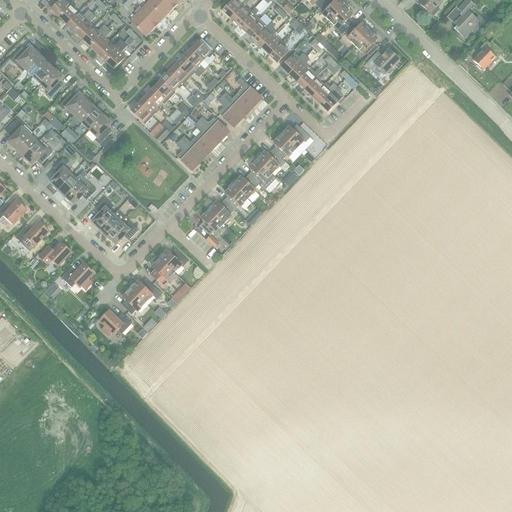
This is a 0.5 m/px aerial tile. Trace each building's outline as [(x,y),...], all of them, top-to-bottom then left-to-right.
[(59,0),(50,10),(58,17),(72,3),(68,0),(66,1),(64,0),(59,0)] [(150,0),(148,2),(163,16),(166,13),(169,13),(174,8),(164,0),(150,0)] [(164,0),(174,8),(178,4),(178,1),(178,0),(164,0)] [(231,0),(222,11),(230,18),(241,6),(237,3),(239,0),(231,0)] [(314,4),(319,9),(326,0),(306,0),(313,6),(314,4)] [(322,15),(330,22),(345,6),(342,2),(340,2),(337,0),(335,0),(333,3),(329,0),(326,0),(319,9),(316,12),(321,16),(322,15)] [(416,0),(416,1),(433,17),(440,10),(437,8),(443,0),(416,0)] [(456,31),(464,39),(475,29),(477,31),(486,23),(479,16),(476,19),(469,12),(475,6),(468,0),(466,0),(457,10),(455,12),(460,17),(454,24),(459,29),(456,31)] [(139,7),(137,9),(139,12),(155,27),(159,23),(159,20),(163,16),(148,2),(141,9),(139,7)] [(58,17),(66,25),(78,12),(74,9),(75,6),(72,3),(58,17)] [(102,3),(98,6),(103,11),(107,7),(102,3)] [(283,8),(289,14),(294,9),(288,3),(283,8)] [(230,18),(238,26),(251,12),(248,8),(245,10),(241,6),(230,18)] [(341,36),(344,33),(353,23),(349,18),(352,15),(349,11),(349,9),(345,6),(330,22),(337,30),(336,31),(341,36)] [(238,26),(245,33),(257,21),(259,19),(255,15),(259,12),(255,8),(251,12),(238,26)] [(139,12),(137,9),(134,12),(136,14),(129,21),(144,35),(148,32),(151,32),(155,27),(139,12)] [(66,25),(74,32),(91,14),(88,11),(84,15),(82,16),(78,12),(66,25)] [(74,32),(82,40),(93,27),(89,24),(91,21),(95,17),(91,14),(74,32)] [(300,17),(296,21),(301,26),(305,22),(300,17)] [(245,33),(253,41),(266,27),(267,27),(263,23),(261,25),(257,21),(245,33)] [(303,26),(309,32),(313,28),(307,22),(303,26)] [(266,27),(253,41),(261,48),(272,36),(276,33),(272,29),(274,27),(271,23),(267,27),(266,27)] [(346,39),(354,47),(370,30),(367,27),(361,23),(358,27),(353,23),(344,33),(348,37),(346,39)] [(82,40),(90,47),(108,29),(104,25),(100,29),(97,31),(93,27),(82,40)] [(296,28),(294,30),(299,34),(301,32),(302,31),(304,29),(300,25),(296,28)] [(90,47),(97,55),(109,42),(105,39),(111,32),(108,29),(90,47)] [(370,30),(354,47),(363,54),(364,53),(369,57),(379,47),(374,43),(377,39),(374,36),(374,33),(370,30)] [(134,33),(130,37),(134,41),(139,45),(142,41),(138,37),(134,33)] [(314,39),(320,44),(324,40),(318,34),(314,39)] [(261,48),(269,56),(282,42),(279,38),(276,40),(272,36),(261,48)] [(310,44),(314,49),(319,44),(315,39),(310,44)] [(97,55),(105,62),(124,43),(120,40),(115,44),(113,46),(109,42),(97,55)] [(198,41),(190,49),(202,61),(206,57),(209,59),(212,55),(198,41)] [(473,61),(483,71),(496,57),(488,50),(492,46),(486,41),(480,48),(482,51),(473,61)] [(282,42),(269,56),(277,64),(288,52),(284,48),(286,45),(282,42)] [(124,43),(105,62),(113,70),(125,58),(121,53),(127,47),(124,43)] [(319,44),(314,49),(319,53),(322,50),(323,48),(319,44)] [(331,46),(327,50),(339,62),(343,58),(331,46)] [(22,72),(25,69),(40,54),(36,50),(34,51),(31,47),(26,52),(22,47),(10,60),(15,65),(22,72)] [(190,49),(183,57),(197,71),(200,67),(199,65),(202,61),(190,49)] [(365,65),(370,70),(375,65),(384,75),(386,74),(387,75),(389,75),(392,72),(392,70),(391,68),(399,60),(389,50),(382,57),(377,52),(365,65)] [(281,67),(289,75),(306,57),(303,54),(299,58),(295,53),(292,55),(281,67)] [(25,69),(33,77),(46,63),(43,60),(43,57),(40,54),(25,69)] [(183,57),(175,65),(190,78),(194,74),(197,71),(183,57)] [(289,75),(296,82),(310,68),(306,64),(310,61),(306,57),(289,75)] [(347,61),(342,65),(349,72),(354,68),(347,61)] [(33,77),(40,84),(55,69),(52,65),(49,65),(46,63),(33,77)] [(175,65),(168,72),(182,86),(185,89),(188,86),(185,83),(190,78),(175,65)] [(296,83),(304,90),(318,76),(322,72),(318,69),(314,72),(310,68),(296,82),(296,83)] [(55,69),(40,84),(48,92),(46,94),(51,99),(63,86),(58,82),(62,78),(59,74),(59,72),(55,69)] [(168,72),(160,80),(172,92),(176,88),(179,90),(182,86),(168,72)] [(304,90),(312,98),(324,85),(320,82),(321,79),(318,76),(304,90)] [(242,89),(237,94),(251,108),(254,105),(255,106),(261,99),(240,78),(235,83),(242,89)] [(160,80),(153,88),(167,102),(170,98),(175,94),(172,92),(160,80)] [(6,82),(2,86),(8,91),(12,87),(6,82)] [(15,86),(20,91),(23,87),(18,82),(15,86)] [(320,105),(337,88),(334,84),(330,88),(326,83),(324,85),(312,98),(320,105)] [(215,90),(219,94),(223,91),(218,86),(215,90)] [(153,88),(145,96),(157,107),(161,104),(164,105),(167,102),(153,88)] [(337,88),(320,105),(328,113),(340,101),(343,97),(339,93),(341,91),(337,88)] [(20,95),(25,100),(29,96),(24,92),(20,95)] [(66,108),(73,116),(88,100),(84,97),(82,97),(79,93),(75,98),(70,93),(58,106),(63,111),(66,108)] [(225,93),(221,98),(242,119),(249,112),(248,111),(251,108),(237,94),(231,99),(225,93)] [(145,96),(138,103),(152,117),(155,114),(154,111),(157,107),(145,96)] [(203,102),(207,106),(212,102),(207,97),(203,102)] [(242,119),(221,98),(217,102),(223,108),(218,113),(220,116),(232,127),(235,124),(236,125),(242,119)] [(73,116),(81,123),(95,109),(92,106),(92,103),(88,100),(73,116)] [(152,117),(138,103),(130,112),(144,125),(152,117)] [(0,123),(10,113),(5,108),(3,110),(0,107),(0,123)] [(81,123),(89,130),(104,115),(100,111),(98,111),(95,109),(81,123)] [(21,111),(17,115),(21,119),(25,114),(21,111)] [(44,116),(50,121),(53,117),(48,112),(44,116)] [(104,115),(89,130),(96,138),(94,140),(99,145),(108,136),(111,132),(106,128),(111,124),(107,120),(107,118),(104,115)] [(190,115),(186,119),(193,126),(194,126),(198,122),(190,115)] [(202,118),(198,121),(220,142),(226,136),(225,135),(228,132),(215,120),(213,118),(208,124),(202,118)] [(17,119),(5,132),(7,134),(12,138),(8,142),(11,146),(11,148),(15,152),(16,150),(29,136),(32,133),(24,126),(19,121),(17,119)] [(42,123),(47,128),(50,124),(45,120),(42,123)] [(200,132),(195,137),(210,151),(212,148),(213,149),(220,142),(198,121),(198,122),(194,126),(200,132)] [(283,130),(280,133),(296,149),(303,142),(305,143),(310,138),(307,135),(297,125),(292,130),(289,127),(285,130),(283,130)] [(154,139),(159,144),(169,133),(165,130),(164,128),(159,133),(154,139)] [(61,134),(66,139),(69,135),(64,130),(61,134)] [(168,138),(173,143),(178,138),(173,133),(168,138)] [(277,146),(272,151),(283,160),(287,156),(288,157),(296,149),(280,133),(276,137),(276,139),(273,143),(277,146)] [(69,135),(66,139),(71,144),(75,140),(69,135)] [(16,150),(23,157),(24,158),(37,143),(29,136),(16,150)] [(108,136),(99,145),(103,149),(112,139),(108,136)] [(183,137),(179,141),(201,161),(207,155),(206,154),(210,151),(195,137),(190,143),(183,137)] [(24,158),(23,157),(22,159),(26,162),(28,162),(32,165),(36,161),(40,165),(52,153),(48,148),(40,140),(37,143),(24,158)] [(201,161),(179,141),(175,145),(182,151),(176,157),(191,171),(194,167),(195,168),(201,161)] [(259,155),(256,159),(272,174),(279,167),(281,168),(286,163),(283,160),(272,151),(268,155),(264,152),(261,155),(259,155)] [(86,156),(90,161),(95,156),(91,152),(86,156)] [(310,155),(306,159),(311,164),(314,160),(310,155)] [(55,190),(56,191),(71,175),(63,168),(67,164),(62,159),(52,169),(57,173),(49,182),(52,185),(52,187),(55,190)] [(252,171),(248,176),(258,185),(265,191),(276,179),(272,174),(256,159),(252,162),(252,164),(249,168),(252,171)] [(299,176),(304,171),(299,166),(294,171),(299,176)] [(71,175),(56,191),(57,190),(65,197),(63,198),(64,198),(79,183),(83,179),(79,176),(75,179),(71,175)] [(235,180),(231,184),(248,200),(256,191),(254,190),(258,185),(248,176),(244,180),(240,177),(237,180),(235,180)] [(79,183),(64,198),(64,199),(65,199),(67,202),(70,202),(73,205),(81,196),(86,201),(96,191),(90,186),(83,178),(83,179),(79,183)] [(287,178),(283,182),(289,187),(293,183),(287,178)] [(113,183),(110,186),(114,191),(118,187),(118,186),(114,182),(113,183)] [(228,196),(224,201),(234,210),(238,206),(240,208),(248,200),(231,184),(228,187),(228,189),(225,193),(228,196)] [(99,214),(91,222),(94,225),(94,228),(97,230),(98,231),(99,230),(113,215),(109,212),(113,207),(112,206),(104,199),(94,209),(99,214)] [(129,204),(134,209),(137,206),(132,200),(129,204)] [(0,207),(0,218),(3,216),(12,225),(26,210),(16,201),(8,209),(3,204),(0,207)] [(211,205),(207,209),(224,225),(232,216),(230,215),(234,210),(224,201),(220,205),(216,202),(213,205),(211,205)] [(200,226),(210,236),(214,231),(216,233),(224,225),(207,209),(204,212),(204,215),(201,218),(204,221),(200,226)] [(99,230),(106,237),(107,237),(120,223),(125,218),(118,211),(113,215),(99,230)] [(251,218),(247,223),(251,227),(255,222),(251,218)] [(14,238),(19,243),(25,237),(34,246),(48,231),(38,222),(30,230),(25,226),(14,238)] [(107,237),(106,237),(105,238),(106,239),(109,242),(111,242),(115,245),(123,237),(128,241),(137,231),(129,222),(125,227),(120,223),(107,237)] [(210,236),(206,240),(215,249),(219,244),(213,238),(210,236)] [(38,257),(43,262),(48,266),(51,262),(56,267),(70,253),(60,243),(52,251),(48,247),(38,257)] [(7,247),(3,252),(7,256),(11,252),(7,247)] [(160,254),(157,258),(173,274),(181,266),(182,267),(187,262),(174,250),(170,254),(166,251),(163,254),(160,254)] [(173,274),(157,258),(154,261),(154,264),(150,267),(154,270),(149,275),(163,288),(168,283),(166,281),(173,274)] [(87,279),(92,274),(82,264),(74,272),(70,268),(60,278),(70,288),(74,284),(79,288),(80,286),(84,290),(87,286),(88,286),(91,283),(87,279)] [(131,285),(128,288),(144,304),(152,296),(157,300),(161,296),(145,280),(140,285),(137,281),(134,285),(131,285)] [(48,289),(53,293),(58,288),(53,284),(48,289)] [(144,304),(128,288),(124,292),(124,294),(121,297),(125,301),(120,305),(130,315),(135,311),(137,312),(144,304)] [(108,311),(98,321),(104,327),(100,330),(103,334),(104,333),(107,337),(111,333),(113,335),(117,331),(121,334),(131,324),(121,314),(116,319),(108,311)] [(147,325),(143,329),(147,334),(152,329),(147,325)]
